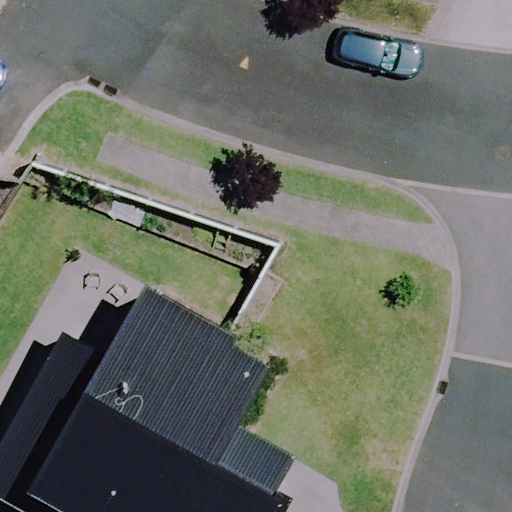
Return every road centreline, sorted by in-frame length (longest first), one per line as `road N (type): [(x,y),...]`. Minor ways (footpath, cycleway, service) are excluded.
road 1 (residential): [(511,112),(121,0)]
road 2 (residential): [(511,314),(492,511)]
